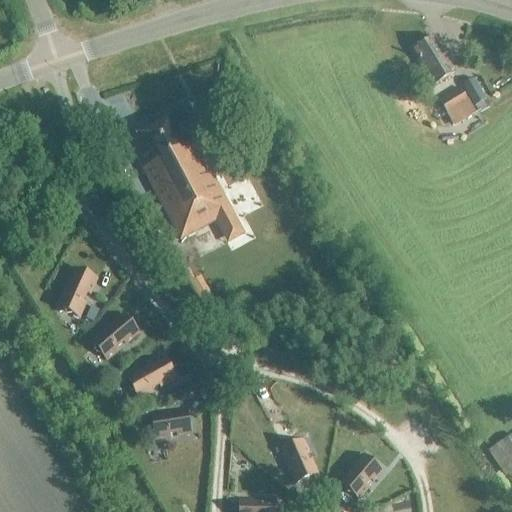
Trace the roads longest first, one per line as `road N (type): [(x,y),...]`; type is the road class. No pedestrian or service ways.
road 1 (track): [(255,368),(331,394),(392,435),(413,460),(427,511)]
road 2 (tertiary): [(253,0),(56,61)]
